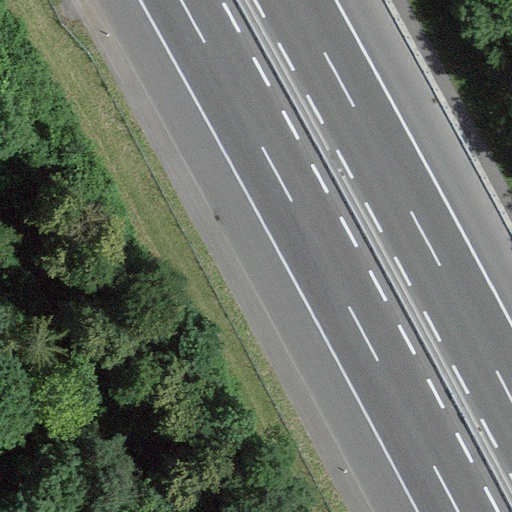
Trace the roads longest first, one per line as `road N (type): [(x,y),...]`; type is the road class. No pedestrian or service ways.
road 1 (motorway): [(180,0),(457,511)]
road 2 (motorway): [(511,401),(295,0)]
